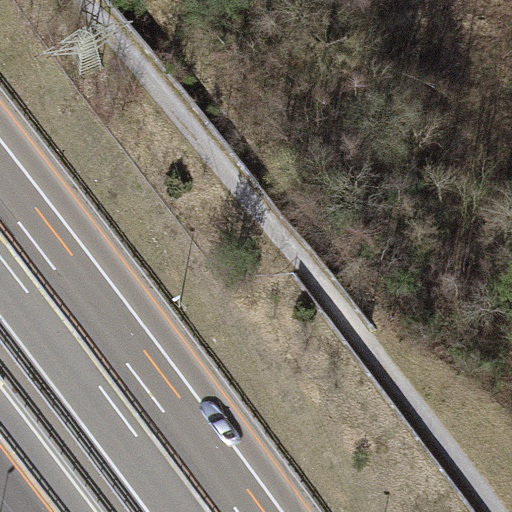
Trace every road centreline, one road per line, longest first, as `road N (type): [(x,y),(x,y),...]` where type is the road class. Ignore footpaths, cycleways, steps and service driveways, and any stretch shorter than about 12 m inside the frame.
road 1 (track): [(493,511),(307,268),(85,0)]
road 2 (motorway): [(215,511),(0,225)]
